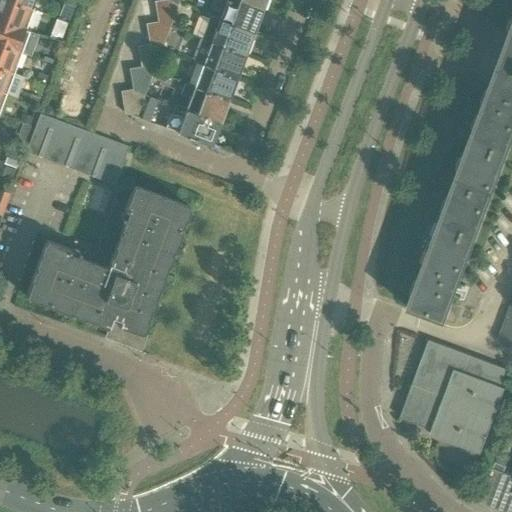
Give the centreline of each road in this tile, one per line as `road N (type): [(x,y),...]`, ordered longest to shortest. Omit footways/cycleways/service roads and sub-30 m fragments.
road 1 (residential): [(381,316),(368,370),(371,414),(407,474),(456,511)]
road 2 (secondary): [(345,217),(422,0)]
road 3 (secondary): [(349,511),(316,427),(314,383),(329,292)]
road 4 (secondary): [(386,0),(311,207)]
road 5 (secondary): [(300,287),(272,420),(233,483)]
road 6 (residential): [(161,403),(141,374),(0,323)]
road 7 (residential): [(236,172),(301,0)]
